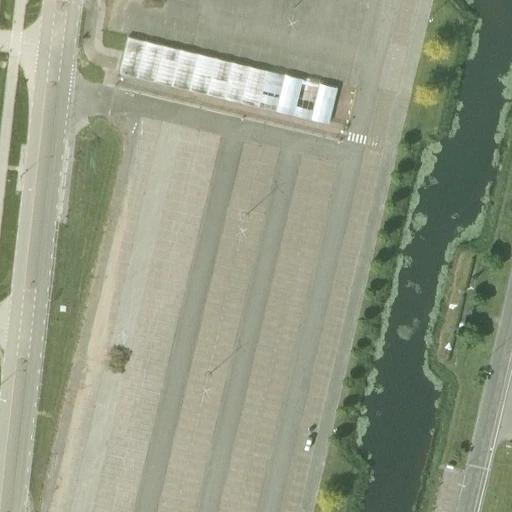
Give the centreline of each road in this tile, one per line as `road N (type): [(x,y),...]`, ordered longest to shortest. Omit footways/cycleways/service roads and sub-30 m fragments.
road 1 (tertiary): [(16,511),(72,0)]
road 2 (tertiary): [(50,0),(0,445)]
